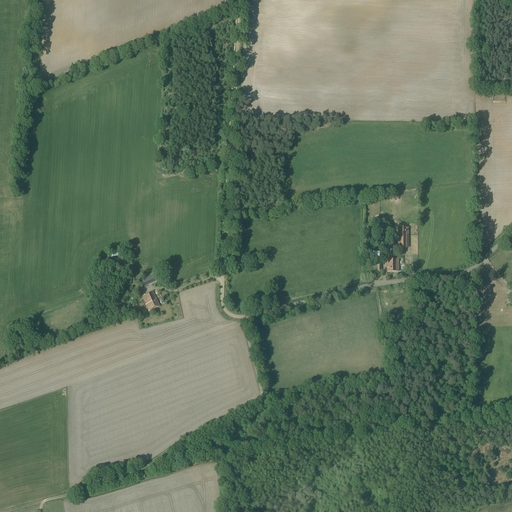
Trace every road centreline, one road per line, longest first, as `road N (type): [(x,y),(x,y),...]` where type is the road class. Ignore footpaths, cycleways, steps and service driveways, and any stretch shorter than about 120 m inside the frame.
road 1 (unclassified): [(222,277),(223,308),(245,316),(363,286),(463,273),(511,231)]
road 2 (track): [(69,494),(136,470),(263,395),(245,316)]
road 3 (track): [(222,277),(239,0)]
